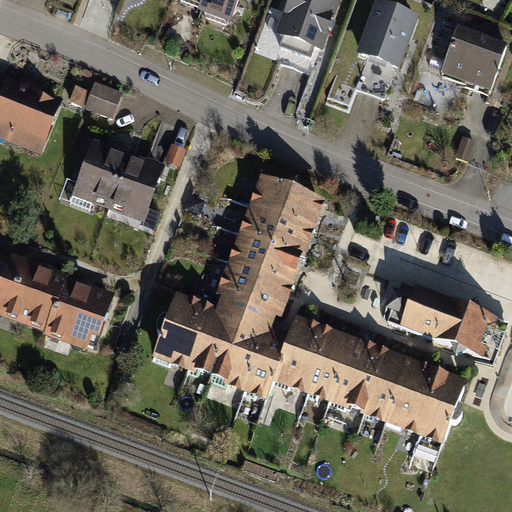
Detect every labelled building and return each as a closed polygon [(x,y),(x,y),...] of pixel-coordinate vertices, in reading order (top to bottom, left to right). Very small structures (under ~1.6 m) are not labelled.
[(199,16),(230,26),(238,0),(173,0),(201,9),(199,16)] [(339,0),(286,0),(272,39),(319,56),(339,0)] [(415,20),(373,5),(353,58),(395,74),(415,20)] [(510,42),(462,25),(444,78),(492,95),(510,42)] [(0,136),(42,153),(60,105),(7,84),(10,77),(0,72),(0,98),(5,101),(0,112),(0,136)] [(125,99),(96,86),(85,111),(114,124),(125,99)] [(168,171),(95,145),(76,200),(148,225),(168,171)] [(326,204),(260,179),(212,305),(178,292),(151,364),(269,409),(278,387),(444,450),(470,383),(303,320),(295,342),(276,335),(326,204)] [(119,296),(12,256),(0,290),(0,315),(99,352),(119,296)] [(455,311),(415,296),(403,329),(494,364),(509,323),(458,304),(455,311)]
